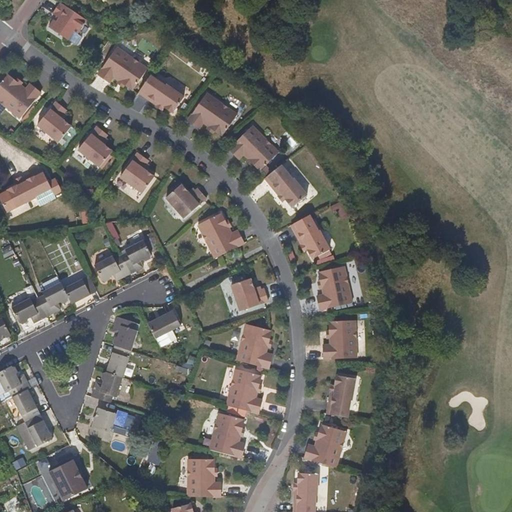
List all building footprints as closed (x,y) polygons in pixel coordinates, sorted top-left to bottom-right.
[(88,20),(62,2),(54,12),(58,14),(61,16),(58,21),(55,19),(50,25),(65,36),(71,29),(77,35),(88,20)] [(134,91),(149,69),(117,48),(99,75),(111,83),(114,78),(119,82),(126,86),(134,91)] [(8,76),(0,85),(0,105),(21,123),(43,96),(30,85),(25,91),(20,87),(15,82),(8,76)] [(186,98),(176,91),(175,92),(152,77),(144,88),(140,94),(151,102),(153,97),(167,106),(176,113),(186,98)] [(126,86),(119,82),(117,85),(124,90),(126,86)] [(224,137),(239,115),(208,94),(189,121),(202,129),(205,124),(210,128),(217,132),(224,137)] [(163,110),(167,106),(153,97),(151,102),(163,110)] [(67,113),(56,104),(33,132),(56,150),(73,129),(64,122),(61,119),(64,116),(67,113)] [(261,173),(281,154),(253,127),(229,150),(241,162),(245,157),(250,162),(256,167),(261,173)] [(108,137),(97,129),(78,152),(100,169),(113,153),(104,147),(102,145),(105,140),(108,137)] [(147,162),(136,154),(119,177),(141,194),(153,177),(145,171),(142,169),(146,163),(147,162)] [(78,156),(75,162),(84,166),(87,160),(78,156)] [(256,167),(250,162),(247,164),(253,170),(256,167)] [(310,195),(291,173),(289,174),(283,166),(267,179),(275,190),(279,187),(289,200),(291,200),(296,206),(310,195)] [(51,198),(41,179),(15,193),(16,194),(6,199),(16,218),(35,208),(34,206),(51,198)] [(194,212),(207,200),(198,190),(195,192),(190,197),(188,194),(181,186),(165,199),(179,214),(194,212)] [(289,200),(279,187),(275,190),(284,201),(289,200)] [(245,243),(239,231),(232,234),(229,228),(225,222),(221,213),(198,225),(215,259),(225,254),(245,243)] [(319,233),(310,216),(291,226),(298,239),(302,238),(308,251),(314,261),(331,252),(320,232),(319,233)] [(308,251),(302,238),(298,239),(306,252),(308,251)] [(152,256),(144,240),(126,249),(127,252),(121,256),(130,274),(144,267),(141,261),(144,260),(146,261),(151,259),(151,256),(152,256)] [(241,254),(237,249),(228,254),(232,259),(241,254)] [(130,274),(121,256),(114,259),(113,256),(94,265),(102,280),(106,282),(110,279),(110,277),(113,275),(117,281),(130,274)] [(352,305),(344,268),(318,274),(320,283),(322,291),(323,297),(318,298),(321,311),(352,305)] [(97,291),(89,276),(65,289),(69,297),(72,304),(97,291)] [(230,286),(240,312),(269,302),(264,289),(258,291),(255,292),(254,289),(250,279),(230,286)] [(65,289),(61,282),(43,292),(45,295),(38,298),(47,316),(61,309),(58,304),(61,302),(64,304),(68,301),(69,297),(65,289)] [(47,316),(38,298),(32,301),(30,298),(12,308),(20,323),(23,324),(28,322),(28,319),(31,318),(34,323),(47,316)] [(156,338),(182,326),(174,310),(155,319),(148,323),(152,330),(156,338)] [(131,350),(137,331),(134,330),(137,323),(117,317),(113,332),(119,333),(118,336),(115,337),(114,343),(115,344),(115,345),(124,348),(131,350)] [(0,341),(11,336),(3,321),(0,322),(0,341)] [(358,358),(356,321),(330,323),(331,332),(331,340),(331,347),(325,347),(326,361),(358,359),(358,358)] [(271,341),(273,333),(248,327),(239,362),(270,370),(274,357),(268,355),(270,350),(271,341)] [(123,377),(131,350),(124,348),(115,345),(107,372),(123,377)] [(195,365),(198,357),(190,355),(187,362),(195,365)] [(18,378),(16,375),(18,372),(16,368),(13,368),(12,367),(0,373),(0,379),(7,392),(10,390),(13,397),(28,390),(31,388),(24,375),(18,378)] [(261,386),(263,378),(237,371),(228,406),(260,415),(263,402),(257,400),(259,394),(261,386)] [(116,396),(123,377),(107,372),(103,373),(102,378),(104,381),(103,384),(96,382),(91,396),(93,396),(111,402),(113,395),(116,396)] [(353,402),(357,380),(338,376),(337,387),(334,402),(330,401),(328,415),(349,418),(352,402),(353,402)] [(41,414),(28,390),(13,397),(26,422),(41,414)] [(108,439),(113,423),(123,426),(127,413),(116,410),(115,412),(98,407),(90,433),(108,439)] [(53,439),(41,414),(26,422),(39,446),(53,439)] [(243,431),(245,424),(246,420),(223,415),(219,414),(214,435),(210,450),(216,452),(243,459),(247,445),(240,443),(241,438),(243,431)] [(39,446),(26,422),(19,426),(31,450),(39,446)] [(339,469),(348,433),(323,426),(321,435),(318,442),(317,448),(310,446),(307,459),(339,469)] [(73,460),(49,471),(64,500),(87,488),(73,460)] [(215,470),(215,461),(209,461),(195,461),(189,461),(189,498),(222,498),(223,484),(215,483),(215,477),(215,470)] [(317,511),(318,498),(320,498),(320,475),(302,475),(302,486),(301,500),(297,500),(296,511),(317,511)]
